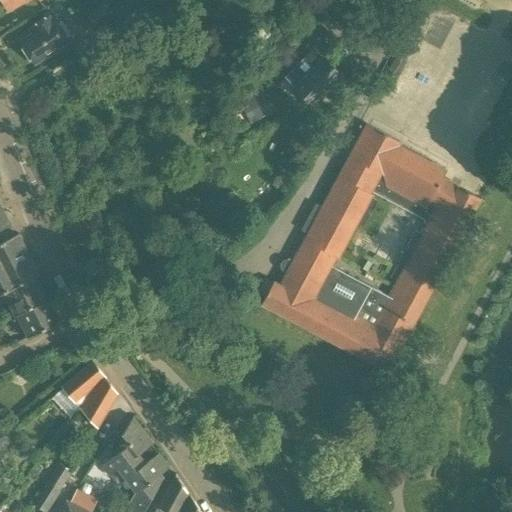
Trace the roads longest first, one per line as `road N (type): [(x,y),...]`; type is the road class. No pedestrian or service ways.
road 1 (unclassified): [(101,341),(256,254),(360,97),(346,0)]
road 2 (residential): [(87,320),(0,124)]
road 3 (residential): [(218,511),(101,341)]
